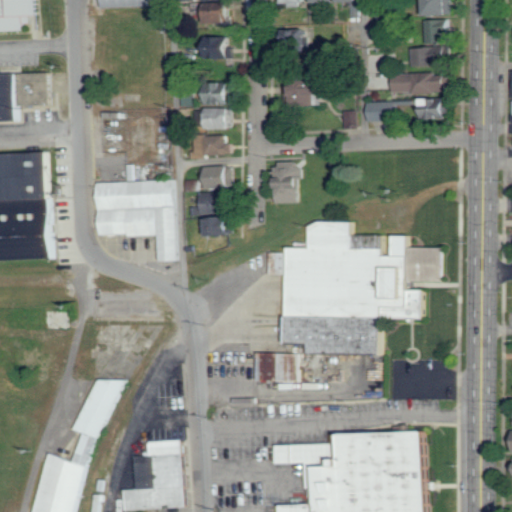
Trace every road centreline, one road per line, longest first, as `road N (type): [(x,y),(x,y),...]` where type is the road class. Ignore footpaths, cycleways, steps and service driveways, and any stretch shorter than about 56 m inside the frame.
road 1 (residential): [(205,511),(190,311),(158,280),(107,264),(85,228),(78,0)]
road 2 (secondary): [(485,0),(483,511)]
road 3 (residential): [(258,146),(483,138)]
road 4 (residential): [(258,224),(258,0)]
